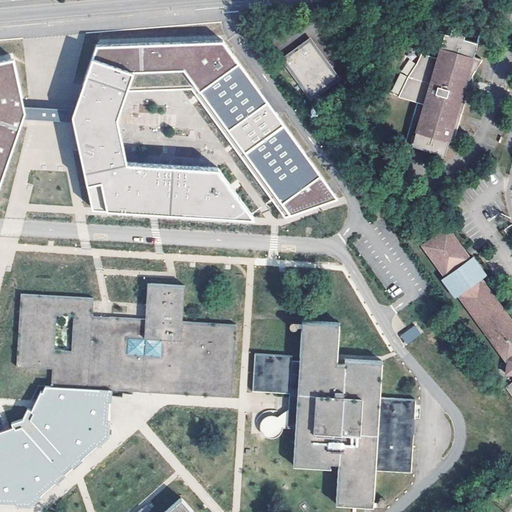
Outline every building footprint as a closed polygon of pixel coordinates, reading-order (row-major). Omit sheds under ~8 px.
[(452,29),(449,36),(463,40),(466,32),(452,29)] [(459,125),(471,87),(465,85),(466,82),(467,80),(470,76),(472,77),(482,60),(474,57),(478,44),(463,40),(449,36),(445,35),(438,58),(422,54),(418,63),(409,77),(399,97),(418,103),(406,143),(445,155),(451,137),(453,127),(447,125),(448,122),(459,125)] [(285,218),(338,199),(223,40),(96,44),(76,102),(74,109),(72,115),(73,121),(92,208),(140,211),(141,200),(170,202),(169,212),(254,217),(217,168),(126,161),(116,116),(125,90),(190,88),(285,218)] [(309,41),(283,60),(311,96),(336,78),(309,41)] [(0,185),(23,118),(25,112),(24,106),(14,60),(0,63),(0,185)] [(72,115),(74,109),(24,106),(25,112),(23,118),(73,121),(72,115)] [(455,138),(459,125),(448,122),(447,125),(453,127),(451,137),(455,138)] [(170,202),(141,200),(140,211),(169,212),(170,202)] [(511,320),(482,280),(487,276),(473,259),(470,261),(467,263),(463,256),(465,255),(447,229),(422,247),(445,279),(442,281),(456,299),(460,296),(489,336),(510,364),(508,375),(511,375),(511,381),(505,386),(511,395),(511,320)] [(148,281),(146,317),(93,314),(95,297),(21,292),(17,365),(53,367),(52,385),(113,389),(233,396),(237,323),(184,319),(187,284),(148,281)] [(335,465),(335,473),(333,506),(370,508),(373,473),(408,475),(412,405),(413,401),(377,399),(379,364),(342,362),(341,366),(333,366),(336,324),(299,322),(296,363),(288,362),(288,358),(252,356),(250,392),(286,395),(290,395),(289,411),(278,417),(283,430),(292,431),(290,467),(327,469),(327,465),(335,465)] [(401,335),(406,344),(421,334),(416,325),(401,335)] [(0,503),(33,504),(41,497),(41,492),(56,479),(59,481),(68,472),(66,469),(73,464),(75,466),(83,459),(83,455),(96,443),(99,444),(111,432),(113,389),(52,385),(46,384),(33,409),(28,408),(25,417),(23,418),(14,420),(14,426),(0,431),(0,503)] [(283,430),(278,417),(272,415),(266,417),(262,422),(261,427),(263,433),(268,437),(274,437),(279,435),(283,430)] [(187,511),(177,500),(163,511),(187,511)]
